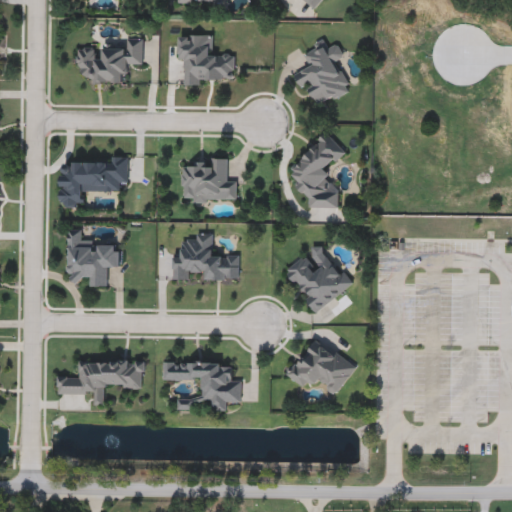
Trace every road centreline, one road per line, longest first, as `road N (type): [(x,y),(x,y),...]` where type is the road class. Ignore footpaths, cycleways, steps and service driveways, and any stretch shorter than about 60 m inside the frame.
road 1 (residential): [(0,484),(511,492)]
road 2 (residential): [(39,484),(32,326),(38,0)]
road 3 (residential): [(32,326),(265,328)]
road 4 (residential): [(40,118),(268,125)]
